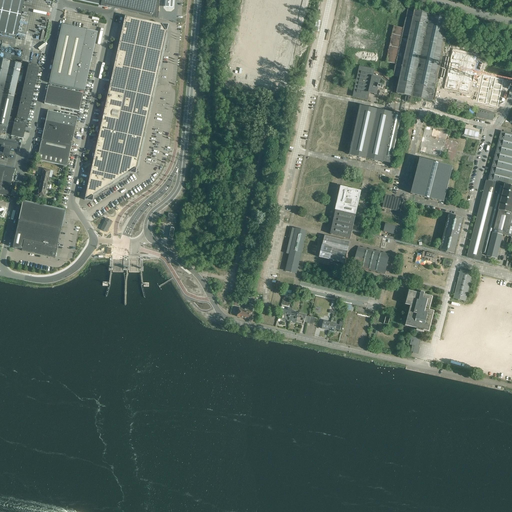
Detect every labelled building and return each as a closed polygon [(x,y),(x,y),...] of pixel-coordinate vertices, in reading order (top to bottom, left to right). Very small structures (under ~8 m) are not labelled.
[(0,0),(0,32),(16,37),(24,0),(0,0)] [(106,6),(152,17),(158,18),(158,12),(159,0),(101,0),(100,5),(106,7),(106,6)] [(248,0),(244,18),(295,30),(302,0),(248,0)] [(394,26),(386,62),(396,64),(393,76),(400,78),(397,93),(408,96),(407,97),(406,97),(405,101),(409,102),(410,98),(410,97),(410,96),(432,101),(451,18),(408,9),(404,29),(394,26)] [(125,17),(121,31),(165,41),(165,40),(164,40),(166,34),(166,33),(165,33),(166,27),(160,26),(160,25),(125,17)] [(61,25),(49,83),(83,91),(84,91),(91,63),(92,63),(92,60),(91,60),(97,32),(61,25)] [(121,31),(118,45),(162,55),(162,54),(161,54),(163,48),(163,47),(164,41),(165,41),(121,31)] [(241,33),(230,76),(244,80),(255,36),(241,33)] [(118,45),(115,59),(158,69),(158,68),(160,62),(160,61),(161,55),(162,55),(118,45)] [(0,58),(9,61),(11,55),(0,52),(0,58)] [(267,52),(261,79),(282,84),(288,58),(267,52)] [(456,52),(448,88),(469,93),(477,57),(456,52)] [(0,136),(0,134),(5,135),(7,126),(8,127),(9,122),(8,122),(17,82),(21,82),(23,73),(19,72),(21,64),(0,59),(0,136)] [(115,59),(112,73),(155,83),(155,82),(156,76),(157,76),(157,75),(158,69),(115,59)] [(11,127),(13,128),(11,136),(16,137),(18,138),(21,138),(23,139),(26,126),(27,121),(39,67),(28,65),(16,119),(15,119),(14,123),(12,123),(11,127)] [(360,67),(353,97),(368,100),(369,93),(376,94),(378,88),(383,89),(384,86),(379,85),(380,79),(372,77),(373,73),(374,71),(374,70),(360,67)] [(112,73),(109,87),(152,97),(152,96),(153,90),(154,90),(153,89),(155,83),(112,73)] [(484,76),(478,103),(498,107),(504,80),(484,76)] [(44,104),(79,111),(83,93),(48,86),(44,104)] [(109,87),(106,101),(149,111),(150,104),(151,104),(150,103),(152,97),(109,87)] [(106,101),(100,129),(143,139),(144,132),(145,132),(144,132),(146,125),(147,118),(148,118),(147,118),(149,111),(106,101)] [(393,114),(361,107),(350,155),(383,162),(391,163),(402,114),(401,114),(394,112),(393,114)] [(494,114),(478,109),(476,117),(492,121),(494,114)] [(48,111),(37,160),(67,167),(77,117),(48,111)] [(100,129),(97,144),(140,153),(141,146),(143,139),(100,129)] [(511,135),(502,132),(490,179),(488,178),(488,180),(499,183),(511,186),(511,135)] [(97,144),(94,158),(137,167),(138,160),(139,153),(140,153),(97,144)] [(0,152),(0,155),(9,157),(10,153),(10,150),(1,148),(0,151),(0,152)] [(94,158),(90,172),(119,178),(119,179),(120,178),(119,178),(128,173),(136,167),(137,167),(94,158)] [(420,159),(412,194),(444,202),(453,168),(420,159)] [(0,166),(0,194),(8,197),(14,170),(0,166)] [(43,169),(41,176),(49,177),(50,170),(43,169)] [(90,172),(87,186),(102,189),(102,190),(102,189),(110,184),(111,184),(119,178),(90,172)] [(40,181),(40,182),(47,184),(48,180),(51,181),(51,178),(49,177),(41,176),(41,179),(40,179),(40,181)] [(467,257),(480,260),(482,253),(499,183),(488,180),(487,180),(467,257)] [(38,189),(46,190),(49,191),(50,185),(47,184),(40,182),(40,183),(39,184),(39,185),(39,186),(38,189)] [(496,259),(497,259),(497,258),(498,254),(499,250),(499,249),(500,245),(501,245),(500,245),(501,241),(502,241),(502,240),(503,236),(503,235),(504,233),(506,233),(511,211),(511,186),(499,183),(482,253),(484,253),(484,254),(485,254),(485,255),(486,255),(486,256),(487,256),(488,257),(488,256),(490,257),(491,257),(493,258),(494,258),(496,258),(496,259)] [(102,189),(87,186),(84,200),(87,201),(87,200),(91,201),(92,195),(93,195),(94,195),(102,189)] [(361,192),(341,187),(337,205),(336,210),(331,234),(350,239),(356,215),(357,209),(361,192)] [(46,190),(38,189),(37,196),(44,197),(46,190)] [(403,200),(386,195),(382,207),(400,212),(403,200)] [(23,201),(17,225),(59,235),(60,230),(61,230),(65,211),(23,201)] [(509,246),(511,246),(511,211),(506,233),(504,233),(503,235),(511,237),(509,246)] [(168,213),(167,222),(175,223),(177,215),(168,213)] [(441,250),(440,250),(441,250),(445,251),(445,252),(446,252),(449,252),(449,253),(450,253),(454,254),(455,253),(455,249),(456,250),(456,249),(457,245),(458,241),(458,240),(459,237),(459,236),(460,232),(461,228),(462,224),(462,223),(463,220),(463,219),(462,219),(459,218),(458,218),(454,217),(450,216),(449,215),(449,216),(448,220),(447,224),(447,225),(446,228),(446,229),(445,233),(444,237),(443,241),(443,242),(442,245),(441,246),(442,246),(441,250)] [(101,229),(106,232),(112,221),(106,218),(101,229)] [(59,235),(17,225),(12,248),(22,250),(21,251),(55,258),(57,248),(56,248),(59,235)] [(395,227),(386,225),(384,232),(393,234),(395,227)] [(306,232),(296,229),(286,271),(296,273),(306,232)] [(350,242),(325,236),(320,258),(345,264),(350,242)] [(389,255),(358,247),(354,266),(385,274),(389,255)] [(434,255),(423,252),(421,259),(435,263),(436,259),(434,258),(434,255)] [(466,271),(461,270),(458,283),(455,283),(453,294),(455,294),(454,298),(458,299),(458,300),(461,301),(461,300),(466,301),(473,273),(468,272),(468,270),(466,269),(466,271)] [(409,291),(405,305),(410,306),(405,326),(417,329),(416,331),(418,331),(417,334),(416,338),(412,337),(410,345),(412,346),(411,352),(417,353),(421,339),(420,339),(422,330),(429,332),(435,311),(430,310),(433,297),(424,295),(425,293),(422,292),(421,294),(409,291)] [(237,317),(243,318),(245,313),(246,313),(248,306),(245,305),(244,310),(239,309),(237,317)] [(245,313),(243,318),(250,320),(253,307),(248,306),(246,313),(245,313)] [(283,319),(289,321),(291,313),(292,313),(293,310),(289,309),(289,312),(285,311),(284,312),(284,314),(283,317),(283,319)] [(289,321),(297,323),(299,315),(292,313),(291,313),(289,321)] [(304,322),(307,323),(309,317),(299,315),(297,323),(304,324),(304,322)] [(322,329),(328,330),(330,323),(324,321),(322,329)] [(330,323),(328,330),(334,332),(335,330),(340,331),(341,326),(336,325),(330,323)]
